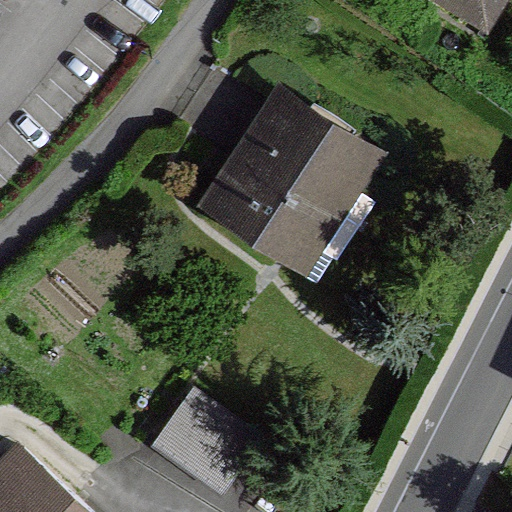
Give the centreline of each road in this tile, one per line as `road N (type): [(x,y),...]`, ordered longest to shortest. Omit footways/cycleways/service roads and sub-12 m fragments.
road 1 (residential): [(0,248),(141,103),(214,0)]
road 2 (tertiary): [(511,338),(423,511)]
